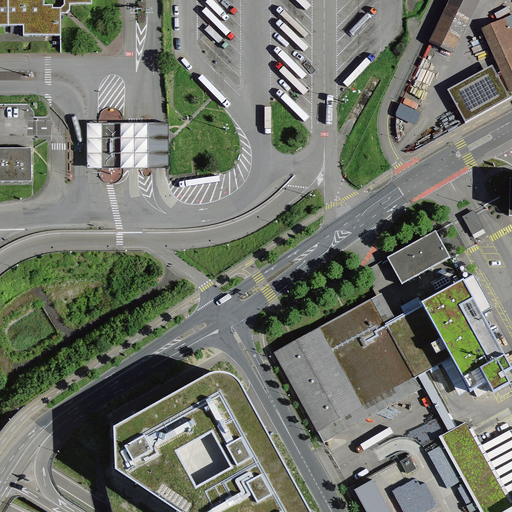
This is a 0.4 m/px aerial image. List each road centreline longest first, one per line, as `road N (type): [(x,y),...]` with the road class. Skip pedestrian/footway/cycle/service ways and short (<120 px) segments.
road 1 (secondary): [(414,185),(221,312)]
road 2 (tertiary): [(332,511),(221,312)]
road 3 (secondary): [(221,312),(48,429)]
road 4 (residential): [(414,185),(389,147),(386,117),(442,0)]
road 5 (motorway): [(0,262),(54,240),(154,240)]
road 6 (motorway): [(112,511),(0,439)]
